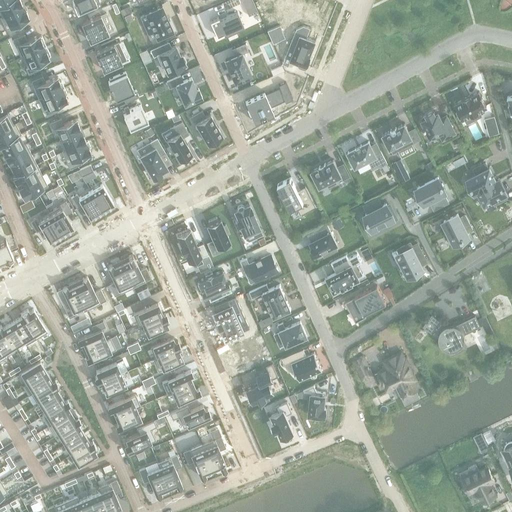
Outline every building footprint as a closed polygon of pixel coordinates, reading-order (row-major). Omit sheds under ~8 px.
[(8,0),(0,4),(0,11),(2,16),(2,17),(23,6),(21,2),(22,2),(20,0),(8,0)] [(74,0),(72,1),(77,12),(79,11),(100,2),(98,0),(74,0)] [(252,0),(241,0),(248,16),(258,12),(252,0)] [(264,0),(266,4),(274,0),(275,0),(279,8),(292,2),(292,3),(296,11),(306,6),(303,0),(264,0)] [(129,5),(120,9),(122,15),(132,11),(129,5)] [(146,12),(157,38),(173,31),(162,5),(146,12)] [(2,16),(0,17),(6,29),(10,35),(20,29),(17,23),(29,17),(28,16),(28,15),(25,9),(23,6),(2,17),(2,16)] [(217,18),(210,21),(211,23),(217,36),(223,33),(224,35),(244,26),(243,24),(237,11),(218,20),(217,18)] [(100,15),(82,23),(90,41),(108,33),(108,32),(113,30),(106,13),(100,15)] [(130,14),(124,16),(127,22),(132,19),(130,14)] [(280,25),(267,30),(273,43),(280,40),(277,34),(283,32),(280,25)] [(294,33),(289,47),(294,50),(290,59),(306,65),(310,56),(309,55),(315,41),(306,37),(310,28),(303,25),(296,28),(294,33)] [(24,34),(13,39),(16,45),(15,45),(20,57),(23,56),(22,56),(44,46),(42,43),(42,42),(44,41),(42,35),(40,36),(39,36),(39,35),(27,40),(24,34)] [(118,41),(95,52),(98,57),(97,57),(98,58),(100,63),(100,65),(101,64),(103,70),(126,60),(118,41)] [(235,55),(225,60),(235,82),(251,75),(241,53),(248,50),(245,43),(232,49),(235,55)] [(160,52),(158,53),(162,64),(165,62),(168,70),(185,63),(185,62),(186,61),(187,59),(185,54),(183,53),(181,54),(177,44),(160,52)] [(44,46),(22,56),(23,56),(27,67),(26,68),(28,74),(39,69),(37,63),(49,58),(48,56),(49,56),(48,56),(50,55),(48,49),(46,50),(45,50),(44,46)] [(282,64),(270,69),(273,75),(285,70),(282,64)] [(110,80),(108,81),(111,88),(110,88),(113,93),(116,99),(122,96),(125,102),(139,96),(136,90),(134,91),(125,71),(109,78),(110,80)] [(180,75),(166,81),(169,87),(176,84),(184,104),(192,101),(193,103),(201,99),(200,97),(202,96),(198,88),(196,89),(191,77),(182,81),(180,75)] [(42,76),(31,80),(34,87),(33,87),(38,98),(64,87),(61,80),(59,81),(58,77),(57,77),(57,76),(45,82),(42,76)] [(264,91),(245,99),(249,108),(247,109),(251,120),(253,119),(254,121),(261,118),(262,119),(262,118),(262,117),(266,116),(266,117),(267,116),(266,116),(273,112),(271,107),(285,100),(286,102),(293,99),(285,81),(278,84),(280,87),(265,94),(264,91)] [(64,87),(38,98),(44,110),(47,116),(58,111),(55,105),(67,99),(67,98),(65,94),(67,94),(64,87)] [(486,106),(479,91),(455,103),(457,107),(460,114),(461,114),(463,118),(464,118),(467,124),(474,120),(481,116),(479,110),(486,106)] [(130,111),(123,114),(130,128),(148,120),(141,104),(129,109),(130,111)] [(202,110),(190,117),(194,124),(196,123),(208,143),(211,141),(212,143),(220,139),(219,137),(222,135),(210,114),(205,117),(202,110)] [(446,115),(441,118),(438,112),(435,113),(433,110),(426,114),(426,115),(421,117),(422,120),(425,127),(424,127),(424,129),(423,129),(427,136),(429,135),(430,137),(439,133),(443,139),(455,133),(446,115)] [(8,113),(0,116),(0,131),(13,124),(8,113)] [(61,118),(50,123),(53,129),(57,127),(61,138),(62,139),(81,130),(79,126),(76,120),(76,119),(64,124),(61,118)] [(488,120),(492,134),(498,132),(494,118),(488,120)] [(174,135),(167,139),(171,145),(169,147),(174,154),(176,153),(179,159),(181,158),(182,160),(191,156),(189,154),(191,153),(182,137),(188,133),(181,121),(170,128),(174,135)] [(13,124),(0,131),(0,143),(21,133),(15,123),(13,124)] [(390,130),(382,134),(390,149),(391,148),(393,152),(398,150),(402,157),(407,155),(403,148),(420,138),(415,128),(409,131),(405,123),(396,127),(390,130)] [(249,132),(260,128),(258,124),(248,128),(249,132)] [(150,128),(145,131),(148,136),(150,135),(153,133),(150,128)] [(61,138),(59,139),(64,149),(64,150),(86,140),(83,133),(82,133),(81,130),(62,139),(61,138)] [(365,141),(371,140),(372,142),(376,141),(375,132),(364,134),(365,141)] [(21,133),(0,143),(0,144),(5,154),(24,144),(19,135),(21,134),(21,133)] [(435,142),(442,139),(439,134),(433,137),(435,142)] [(154,147),(140,155),(153,178),(161,173),(160,171),(167,168),(166,166),(160,155),(165,152),(157,137),(150,141),(154,147)] [(64,149),(62,150),(67,162),(70,168),(81,163),(78,157),(91,152),(90,151),(89,147),(91,146),(88,140),(86,141),(86,140),(64,150),(64,149)] [(348,153),(346,154),(350,161),(352,161),(355,166),(368,160),(372,168),(380,164),(381,166),(382,166),(385,171),(389,169),(386,164),(387,163),(381,151),(375,153),(369,141),(361,145),(361,144),(355,147),(355,148),(348,152),(348,153)] [(24,144),(5,154),(5,155),(8,161),(10,164),(31,153),(26,143),(24,144)] [(31,153),(10,164),(15,174),(36,164),(31,153)] [(311,171),(319,187),(326,183),(329,187),(336,183),(334,179),(341,175),(343,179),(350,176),(343,163),(337,167),(333,159),(326,163),(325,163),(319,166),(319,167),(311,171)] [(400,159),(393,163),(402,181),(409,177),(400,159)] [(433,161),(424,165),(427,171),(436,167),(433,161)] [(496,180),(489,167),(488,167),(485,162),(473,168),(476,174),(471,176),(468,177),(466,179),(473,192),(476,191),(496,180)] [(15,174),(13,175),(14,176),(13,176),(16,180),(19,185),(42,174),(36,164),(15,174)] [(90,164),(79,169),(81,175),(92,171),(90,164)] [(79,169),(68,174),(71,180),(81,175),(79,169)] [(42,174),(19,185),(19,186),(24,196),(24,195),(24,197),(47,185),(42,174)] [(316,206),(306,186),(297,190),(291,177),(278,184),(290,209),(296,205),(301,214),(316,206)] [(419,186),(417,187),(424,201),(427,200),(428,199),(434,211),(449,203),(444,191),(445,191),(444,189),(442,186),(443,185),(442,183),(441,183),(438,179),(439,178),(438,177),(435,178),(420,186),(419,186)] [(505,192),(504,191),(502,186),(503,185),(502,183),(501,183),(498,178),(496,179),(497,179),(496,180),(476,191),(482,204),(485,203),(487,202),(487,201),(492,199),(495,204),(507,198),(504,193),(505,192)] [(102,183),(90,190),(102,210),(113,203),(102,183)] [(77,194),(71,197),(77,208),(82,204),(90,217),(90,216),(102,210),(90,190),(79,197),(77,194)] [(369,232),(396,218),(391,208),(389,209),(386,203),(381,205),(378,198),(364,205),(368,212),(365,214),(368,219),(367,219),(367,220),(364,222),(369,232)] [(60,205),(48,212),(49,214),(50,214),(61,233),(72,227),(73,226),(66,214),(72,211),(66,200),(59,204),(60,205)] [(237,209),(234,210),(238,218),(238,219),(237,219),(238,221),(237,221),(238,221),(237,222),(238,222),(239,221),(239,223),(238,224),(239,224),(240,226),(246,239),(249,240),(262,234),(253,212),(250,206),(249,204),(244,206),(241,205),(238,206),(237,209)] [(473,229),(465,215),(460,218),(459,216),(458,213),(444,221),(445,223),(451,234),(449,235),(453,244),(463,239),(463,238),(464,238),(463,237),(468,234),(467,232),(473,229)] [(37,217),(30,221),(36,231),(42,228),(49,240),(50,240),(61,233),(50,214),(49,214),(39,220),(37,217)] [(209,223),(207,224),(213,239),(207,242),(212,255),(220,252),(217,246),(229,241),(230,240),(227,233),(229,232),(226,224),(223,225),(220,218),(218,219),(216,217),(208,221),(209,223)] [(339,217),(332,221),(336,229),(343,225),(339,217)] [(337,244),(327,225),(316,230),(319,235),(316,236),(318,239),(310,242),(313,247),(312,248),(316,255),(322,252),(323,254),(330,250),(330,248),(337,244)] [(190,230),(177,236),(181,244),(180,244),(183,252),(184,251),(188,260),(200,255),(201,257),(208,254),(203,243),(197,246),(190,230)] [(0,241),(0,261),(0,263),(5,261),(12,258),(13,257),(6,239),(0,241)] [(427,261),(417,243),(412,246),(410,243),(397,249),(397,250),(392,252),(397,262),(399,261),(407,276),(417,271),(416,270),(422,267),(421,264),(427,261)] [(368,247),(360,251),(365,260),(373,256),(368,247)] [(336,272),(327,276),(334,290),(342,286),(342,287),(343,288),(351,283),(351,282),(359,278),(358,276),(362,274),(363,274),(357,263),(361,261),(357,253),(348,257),(346,254),(331,262),(336,271),(336,272)] [(129,259),(121,263),(133,287),(151,278),(146,267),(140,269),(132,254),(128,256),(129,259)] [(240,261),(234,263),(239,275),(245,272),(249,283),(255,281),(278,270),(271,254),(260,259),(260,258),(259,258),(259,259),(256,260),(255,259),(255,260),(255,261),(249,264),(246,258),(240,261)] [(112,264),(107,266),(115,281),(109,284),(114,296),(133,287),(121,263),(113,266),(112,264)] [(199,282),(197,283),(199,288),(201,288),(202,288),(201,289),(204,295),(207,294),(210,301),(231,291),(222,270),(213,274),(212,272),(205,275),(206,277),(198,281),(199,281),(198,282),(199,282)] [(84,281),(76,284),(87,309),(106,300),(100,288),(94,291),(87,276),(82,278),(84,281)] [(266,283),(248,291),(251,298),(263,292),(273,315),(274,316),(275,316),(275,315),(290,309),(291,309),(290,307),(287,300),(284,292),(280,285),(280,284),(279,284),(278,284),(269,289),(266,283)] [(67,285),(62,288),(70,303),(64,306),(69,317),(87,309),(76,284),(68,288),(67,285)] [(365,313),(386,302),(377,285),(345,301),(348,308),(355,321),(366,316),(365,313)] [(215,310),(211,311),(216,321),(217,323),(219,328),(220,330),(224,340),(244,331),(243,330),(249,327),(235,296),(213,306),(215,310)] [(158,303),(133,314),(138,326),(143,324),(142,323),(163,314),(162,314),(158,303)] [(27,308),(21,312),(36,338),(47,331),(33,308),(29,311),(27,308)] [(22,315),(12,321),(26,344),(36,338),(21,312),(20,312),(22,315)] [(163,314),(142,323),(143,324),(148,335),(168,326),(166,321),(169,320),(165,313),(162,314),(163,314)] [(465,335),(464,334),(480,326),(475,315),(456,324),(453,323),(450,324),(446,324),(446,325),(432,314),(423,326),(430,331),(432,329),(439,334),(437,336),(439,338),(439,341),(440,342),(442,345),(444,347),(447,349),(448,349),(451,355),(467,347),(464,341),(465,338),(465,335)] [(270,316),(258,321),(261,327),(273,322),(270,316)] [(94,331),(78,338),(80,343),(83,341),(86,348),(110,337),(106,339),(101,328),(105,326),(103,320),(91,326),(94,331)] [(2,327),(15,348),(25,342),(26,344),(12,321),(2,327)] [(283,322),(277,324),(280,330),(279,330),(280,331),(286,344),(285,344),(286,345),(287,344),(293,341),(294,341),(299,339),(305,336),(306,336),(307,336),(307,335),(306,335),(305,332),(305,331),(302,325),(301,322),(300,321),(299,321),(293,324),(287,326),(287,327),(285,327),(283,322)] [(0,347),(6,356),(4,352),(13,346),(14,348),(15,348),(2,327),(1,324),(0,324),(0,347)] [(488,333),(477,336),(482,354),(493,351),(488,333)] [(110,337),(86,348),(89,355),(86,356),(88,361),(115,349),(110,337)] [(173,337),(150,347),(155,358),(178,348),(178,349),(181,347),(177,340),(175,341),(173,337)] [(250,344),(230,353),(238,370),(258,361),(250,344)] [(155,358),(153,359),(158,370),(183,360),(178,349),(178,348),(155,358)] [(303,349),(283,358),(288,371),(294,368),(299,379),(322,369),(314,352),(306,355),(306,354),(303,355),(302,351),(304,350),(303,349)] [(412,371),(411,371),(409,366),(410,366),(406,358),(405,358),(401,351),(391,356),(393,359),(385,363),(387,367),(379,371),(382,378),(381,378),(383,381),(384,380),(387,387),(395,383),(401,396),(417,388),(413,380),(416,378),(412,371)] [(62,352),(51,358),(63,379),(73,373),(62,352)] [(363,355),(353,360),(362,380),(373,375),(363,355)] [(98,375),(95,376),(98,384),(101,382),(121,373),(127,370),(123,359),(116,362),(96,371),(98,375)] [(39,360),(19,373),(25,384),(28,383),(27,382),(46,371),(39,360)] [(247,391),(245,392),(249,400),(250,399),(251,401),(256,400),(257,399),(258,401),(266,397),(266,395),(268,394),(274,392),(268,380),(278,376),(272,363),(266,366),(268,371),(258,375),(261,382),(246,389),(247,391)] [(190,369),(167,379),(172,391),(192,382),(190,375),(192,374),(190,369)] [(46,371),(27,382),(28,383),(33,392),(34,392),(52,381),(52,380),(46,371)] [(121,373),(101,382),(106,393),(126,384),(121,373)] [(33,392),(31,393),(38,404),(40,403),(59,391),(56,387),(59,386),(55,379),(52,380),(52,381),(34,392),(33,392)] [(192,382),(172,391),(177,402),(200,392),(198,388),(196,389),(192,382)] [(314,385),(303,390),(304,392),(311,393),(310,398),(308,398),(308,406),(309,406),(308,415),(324,417),(325,407),(323,407),(325,392),(316,391),(314,385)] [(59,391),(40,403),(46,412),(46,413),(65,401),(59,391)] [(131,395),(108,406),(110,410),(113,409),(116,416),(136,407),(131,395)] [(46,412),(42,415),(48,426),(71,412),(67,405),(70,404),(67,399),(65,401),(46,413),(46,412)] [(278,411),(271,415),(274,421),(272,422),(276,430),(278,430),(281,436),(284,435),(284,437),(292,434),(291,432),(294,431),(286,414),(292,412),(287,401),(276,406),(278,411)] [(187,405),(170,412),(172,418),(178,416),(183,427),(211,415),(207,408),(204,409),(202,404),(189,410),(187,405)] [(136,407),(116,416),(119,423),(116,424),(118,429),(141,418),(136,407)] [(71,412),(48,426),(55,436),(59,434),(59,433),(77,422),(78,422),(80,421),(78,416),(75,418),(71,412)] [(128,443),(125,444),(128,451),(155,439),(150,428),(156,426),(154,419),(136,427),(139,433),(126,438),(128,443)] [(77,422),(59,433),(59,434),(65,443),(84,432),(78,422),(77,422)] [(84,432),(65,443),(71,454),(90,442),(84,432)] [(221,436),(202,443),(212,468),(220,465),(221,468),(226,466),(219,450),(225,447),(221,436)] [(90,442),(71,454),(78,464),(96,453),(94,449),(97,447),(92,440),(90,442)] [(485,442),(478,445),(482,452),(489,449),(485,442)] [(202,443),(183,451),(188,463),(194,460),(201,476),(205,474),(204,472),(212,468),(202,443)] [(511,444),(503,449),(505,453),(504,455),(503,457),(503,458),(504,460),(505,461),(507,462),(509,462),(511,468),(511,444)] [(176,454),(157,462),(159,467),(159,466),(168,487),(176,483),(177,486),(182,484),(175,468),(181,466),(176,454)] [(110,463),(102,467),(105,472),(112,469),(110,463)] [(471,474),(462,478),(470,493),(476,490),(482,502),(496,495),(492,486),(491,487),(490,483),(495,481),(487,466),(479,470),(476,464),(468,468),(471,474)] [(145,467),(139,470),(144,481),(150,479),(156,495),(161,493),(160,490),(168,487),(159,466),(159,467),(147,472),(145,467)] [(116,479),(98,487),(100,491),(109,511),(108,511),(114,511),(117,511),(116,508),(120,506),(115,493),(121,490),(116,479)] [(89,495),(96,511),(106,511),(108,511),(109,511),(100,491),(89,495)] [(65,500),(70,511),(83,511),(78,500),(77,495),(65,500)] [(78,500),(83,511),(96,511),(89,495),(78,500)] [(70,511),(65,500),(47,508),(49,511),(70,511)]
